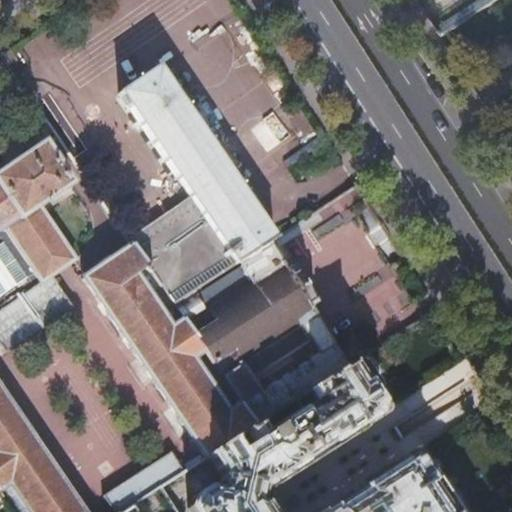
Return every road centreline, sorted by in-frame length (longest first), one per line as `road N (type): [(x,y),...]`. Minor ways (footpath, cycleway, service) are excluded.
road 1 (primary): [(303,0),(511,330)]
road 2 (primary): [(511,230),(364,0)]
